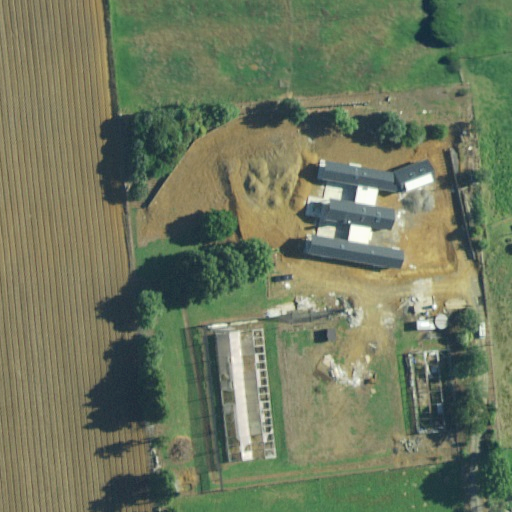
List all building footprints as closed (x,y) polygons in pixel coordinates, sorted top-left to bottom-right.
[(470,192),(468,172),(441,175),(440,165),(428,166),(431,196),(470,192)] [(351,205),(320,192),(309,220),(311,221),(300,249),(327,260),(330,252),(360,264),(370,238),(342,226),(351,205)] [(467,307),(462,266),(411,272),(416,313),(467,307)] [(434,320),(434,322),(434,324),(435,326),(435,327),(436,328),(437,329),(439,329),(440,330),(441,330),(443,330),(444,330),(445,329),(446,328),(447,328),(448,326),(449,325),(449,324),(450,323),(450,321),(449,320),(449,319),(448,317),(447,316),(446,316),(445,315),(444,314),(442,314),(441,314),(440,315),(438,315),(437,316),(436,317),(435,318),(434,319),(434,320)] [(401,436),(388,316),(344,320),(357,440),(401,436)] [(432,329),(432,319),(414,321),(415,330),(432,329)] [(275,457),(261,329),(214,334),(227,462),(275,457)] [(442,350),(409,353),(417,435),(449,432),(442,350)]
